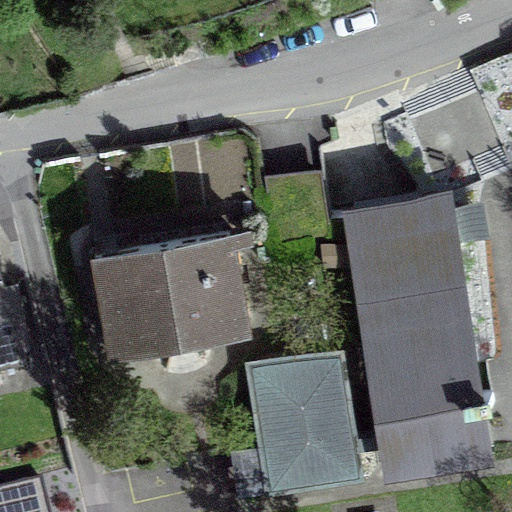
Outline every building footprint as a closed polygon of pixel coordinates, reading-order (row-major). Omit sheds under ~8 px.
[(351,212),(384,427),(386,441),(390,462),(511,442),(511,432),(507,397),(494,400),(492,390),(476,392),(452,232),(472,228),(469,207),(448,209),(446,193),(350,208),(351,212)] [(246,320),(230,229),(93,253),(109,344),(246,320)] [(15,285),(1,288),(0,285),(0,361),(18,357),(17,354),(22,353),(28,340),(15,285)] [(356,470),(353,446),(386,441),(384,427),(350,432),(337,349),(253,362),(271,483),(356,470)] [(0,511),(46,511),(40,484),(0,493),(0,511)]
